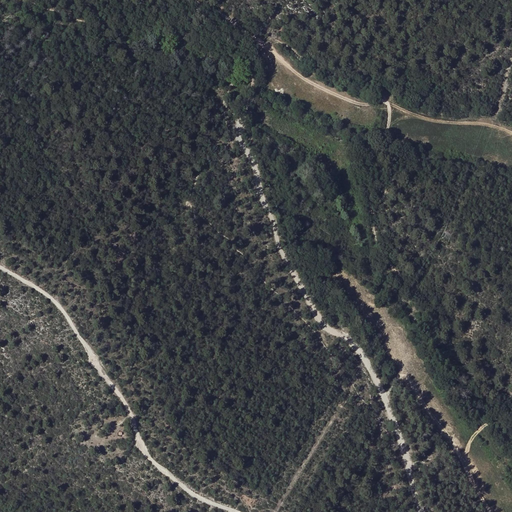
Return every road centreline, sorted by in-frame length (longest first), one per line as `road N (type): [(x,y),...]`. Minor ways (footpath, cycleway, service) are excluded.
road 1 (track): [(181,0),(247,63),(252,87),(238,131),(286,262),(325,328),(349,338),(367,363),(426,511)]
road 2 (track): [(491,511),(467,472),(466,451),(495,408),(429,306),(382,259),(373,230),(362,163),(370,146),(383,145)]
road 3 (track): [(228,511),(197,499),(152,462),(138,444),(132,410),(67,319),(0,265)]
